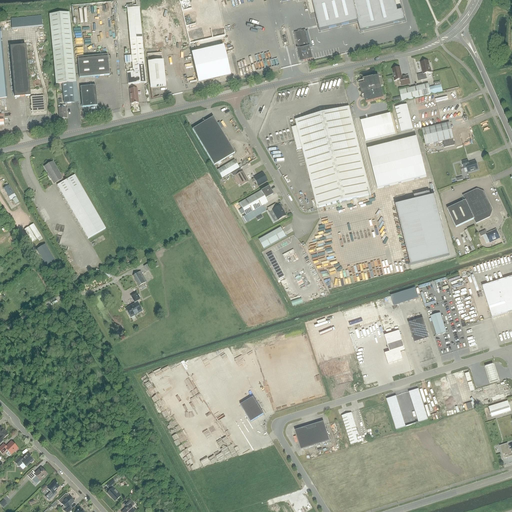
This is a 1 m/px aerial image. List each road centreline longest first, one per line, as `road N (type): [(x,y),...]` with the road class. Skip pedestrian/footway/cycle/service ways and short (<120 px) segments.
road 1 (unclassified): [(506,351),(287,418),(280,436),(326,511)]
road 2 (tertiary): [(0,152),(232,95)]
road 3 (tertiary): [(232,95),(418,50),(456,28)]
road 4 (unclassified): [(102,511),(0,404)]
road 5 (unclassified): [(232,95),(297,217)]
road 6 (tertiary): [(511,139),(456,28)]
road 7 (unclassified): [(511,475),(396,511)]
